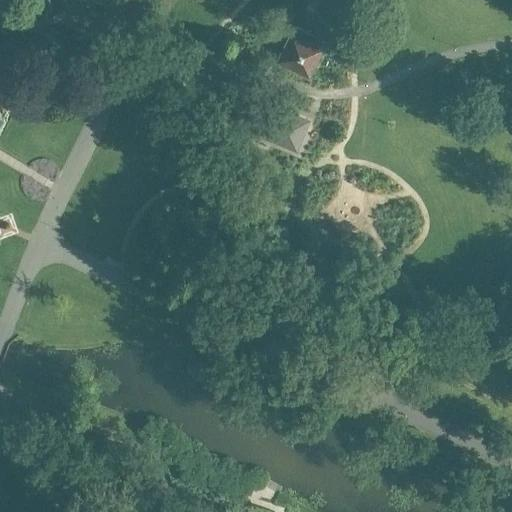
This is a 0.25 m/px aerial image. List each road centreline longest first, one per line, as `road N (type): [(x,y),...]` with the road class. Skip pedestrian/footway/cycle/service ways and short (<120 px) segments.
road 1 (residential): [(511,462),(42,244)]
road 2 (residential): [(42,244),(104,91),(72,0)]
road 3 (residential): [(171,511),(152,465),(131,447),(0,400)]
